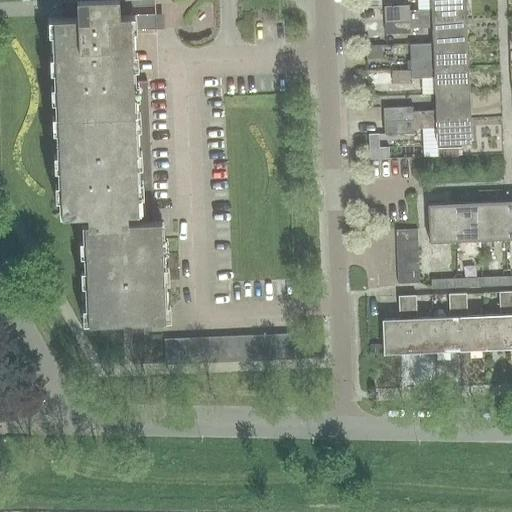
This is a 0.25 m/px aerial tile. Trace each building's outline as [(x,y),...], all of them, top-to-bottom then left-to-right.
[(63,0),(65,18),(53,19),(61,216),(84,215),(89,326),(164,323),(160,223),(152,223),(146,83),(131,84),(127,0),(63,0)] [(384,21),(465,18),(463,0),(429,0),(430,10),(409,11),(409,6),(384,7),(384,21)] [(431,28),(431,44),(466,43),(465,18),(384,21),(385,34),(410,33),(410,29),(431,28)] [(410,45),(411,71),(467,68),(466,43),(431,44),(410,45)] [(382,45),(365,45),(366,58),(382,58),(382,45)] [(468,93),(467,68),(411,71),(411,79),(433,78),(434,94),(468,93)] [(393,82),(408,81),(408,69),(392,69),(393,82)] [(434,111),(413,112),(413,108),(383,109),(384,122),(469,118),(468,93),(434,94),(434,111)] [(414,134),(414,130),(436,129),(437,145),(470,143),(469,118),(384,122),(384,135),(414,134)] [(378,134),(369,135),(370,159),(389,159),(388,148),(379,148),(378,134)] [(437,149),(438,157),(458,156),(458,148),(437,149)] [(504,202),(479,203),(481,241),(506,240),(504,202)] [(479,203),(454,204),(456,242),(481,241),(479,203)] [(456,242),(454,204),(428,206),(430,243),(456,242)] [(396,241),(417,240),(417,229),(396,230),(396,241)] [(397,252),(418,251),(417,240),(396,241),(397,252)] [(418,251),(397,252),(397,263),(418,262),(418,251)] [(418,262),(397,263),(398,274),(419,273),(418,262)] [(398,274),(398,284),(419,284),(419,273),(398,274)] [(482,277),(459,278),(460,288),(483,287),(482,277)] [(483,287),(504,286),(504,277),(482,277),(483,287)] [(431,289),(454,288),(453,279),(430,280),(431,289)] [(484,348),(509,347),(507,291),(499,292),(500,314),(483,315),(484,348)] [(459,350),(484,348),(483,315),(467,316),(466,293),(457,294),(459,350)] [(434,351),(459,350),(457,294),(448,294),(449,317),(433,317),(434,351)] [(409,352),(434,351),(433,317),(417,318),(416,295),(407,296),(409,352)] [(382,353),(409,352),(407,296),(398,296),(399,319),(381,320),(382,353)] [(285,334),(286,359),(298,359),(296,333),(285,334)] [(275,360),(274,334),(263,335),(264,360),(275,360)] [(285,334),(274,334),(275,360),(286,359),(285,334)] [(241,335),(230,336),(231,362),(242,361),(241,335)] [(253,361),(252,335),(241,335),(242,361),(253,361)] [(263,335),(252,335),(253,361),(264,360),(263,335)] [(218,336),(207,337),(208,363),(220,362),(218,336)] [(230,336),(218,336),(220,362),(231,362),(230,336)] [(196,337),(185,338),(186,364),(197,363),(196,337)] [(196,337),(197,363),(208,363),(207,337),(196,337)] [(164,365),(175,364),(174,338),(163,339),(164,365)] [(185,338),(174,338),(175,364),(186,364),(185,338)] [(381,353),(381,344),(369,345),(370,354),(381,353)]
